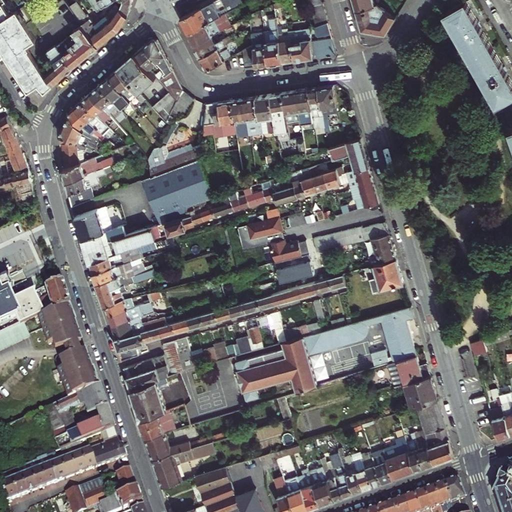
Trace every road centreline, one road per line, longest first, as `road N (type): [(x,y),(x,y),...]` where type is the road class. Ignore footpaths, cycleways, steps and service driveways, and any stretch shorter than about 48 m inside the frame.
road 1 (residential): [(357,65),(472,460)]
road 2 (residential): [(76,266),(342,187)]
road 3 (residential): [(110,369),(155,354),(152,344),(335,291)]
road 4 (residential): [(159,13),(201,84),(357,65)]
road 5 (tertiary): [(159,13),(62,97),(46,127)]
road 6 (residential): [(0,511),(141,457)]
road 7 (residential): [(331,511),(472,460)]
road 8 (tertiary): [(46,127),(48,176),(76,266)]
